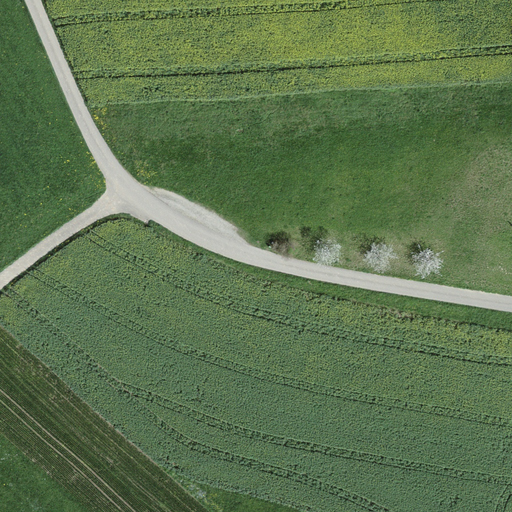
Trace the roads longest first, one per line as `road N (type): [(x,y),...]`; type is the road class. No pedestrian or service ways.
road 1 (residential): [(511,304),(248,255),(147,206),(95,144),(32,0)]
road 2 (track): [(0,281),(125,188)]
